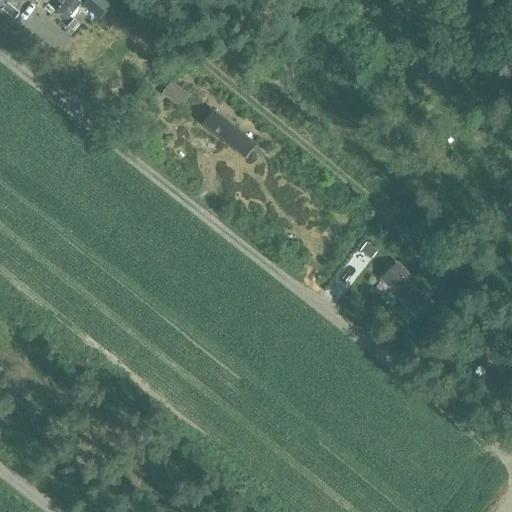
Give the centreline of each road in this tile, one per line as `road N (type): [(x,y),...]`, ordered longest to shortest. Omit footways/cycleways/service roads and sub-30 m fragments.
road 1 (residential): [(0,51),(511,459)]
road 2 (residential): [(511,303),(128,0)]
road 3 (residential): [(387,0),(511,102)]
